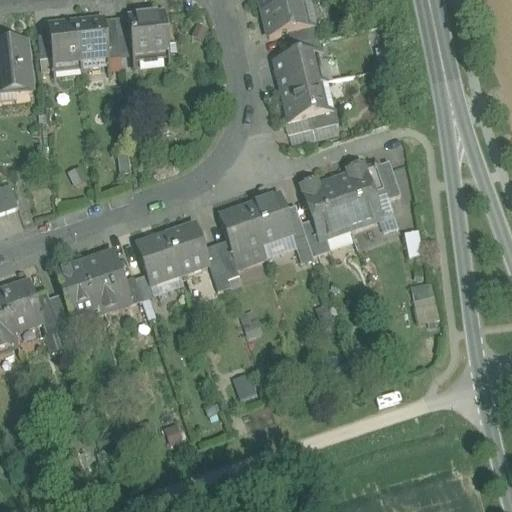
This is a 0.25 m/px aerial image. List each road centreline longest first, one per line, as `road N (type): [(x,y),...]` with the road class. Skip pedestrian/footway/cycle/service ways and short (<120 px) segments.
road 1 (residential): [(0,254),(188,189),(222,162),(235,131),(238,88),(221,0)]
road 2 (track): [(483,388),(108,511)]
road 3 (tertiary): [(449,99),(483,388)]
road 4 (tertiary): [(511,271),(449,99)]
road 5 (tertiary): [(483,388),(511,505)]
